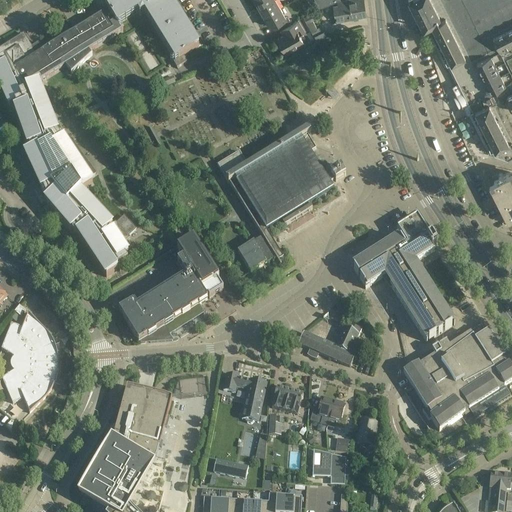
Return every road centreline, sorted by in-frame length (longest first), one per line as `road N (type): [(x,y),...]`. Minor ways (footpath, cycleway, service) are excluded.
road 1 (primary): [(376,0),(398,143),(427,201),(511,316)]
road 2 (primary): [(511,293),(442,193),(415,136),(385,0)]
road 3 (residential): [(402,0),(448,156),(494,240),(511,250)]
road 4 (residential): [(393,390),(243,342)]
road 5 (unclassified): [(393,390),(393,345),(340,269),(321,267)]
road 6 (tertiary): [(35,496),(89,399),(96,355)]
road 7 (residential): [(243,342),(96,355)]
road 8 (tertiary): [(0,251),(65,291),(96,355)]
road 9 (unclassified): [(375,173),(381,141),(366,113),(346,115),(346,140),(358,160)]
road 10 (tertiary): [(511,434),(431,477),(409,511)]
